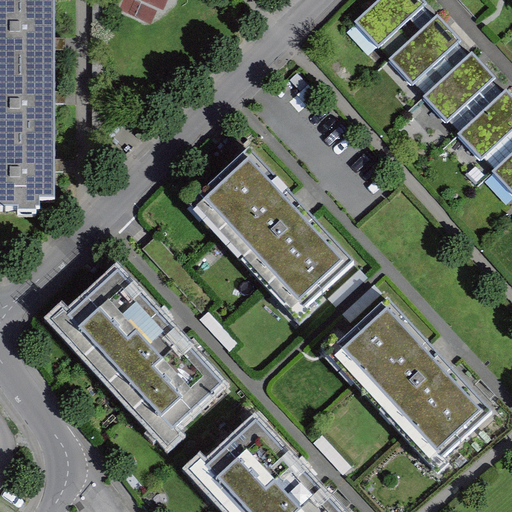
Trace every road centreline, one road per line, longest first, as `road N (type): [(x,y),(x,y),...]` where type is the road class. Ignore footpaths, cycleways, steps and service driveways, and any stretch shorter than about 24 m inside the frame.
road 1 (residential): [(0,315),(322,0)]
road 2 (residential): [(0,358),(79,470)]
